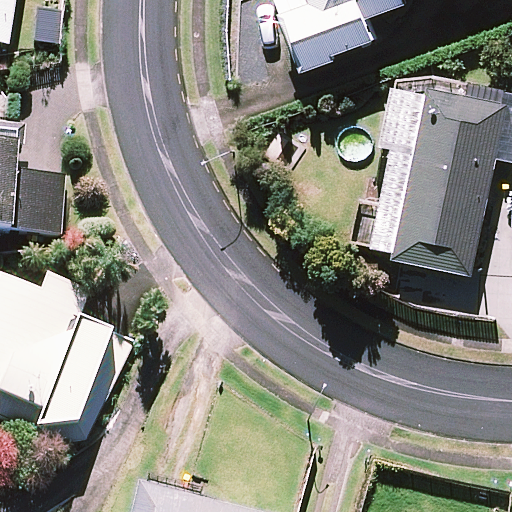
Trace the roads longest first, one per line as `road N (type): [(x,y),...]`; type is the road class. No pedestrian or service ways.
road 1 (residential): [(150,0),(152,102),(187,206),(228,265),(279,321),(352,371),(453,401),(511,406)]
road 2 (unknown): [(352,371),(304,511)]
